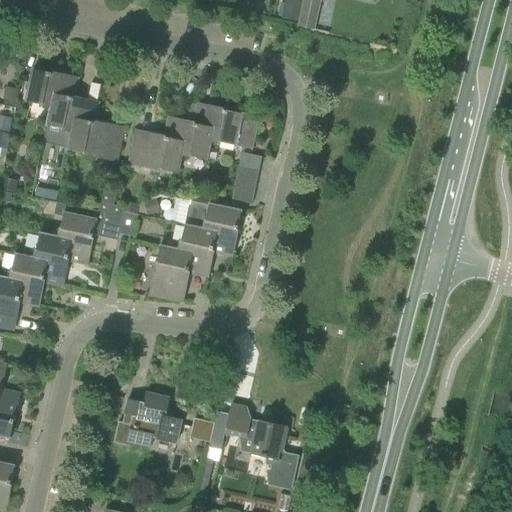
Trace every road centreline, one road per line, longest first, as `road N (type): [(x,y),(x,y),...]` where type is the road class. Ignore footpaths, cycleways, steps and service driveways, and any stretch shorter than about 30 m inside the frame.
road 1 (residential): [(34,511),(78,343),(123,323),(245,323),(260,295),(297,104),(291,82),(263,68),(0,6)]
road 2 (tertiary): [(490,0),(424,258)]
road 3 (tertiary): [(447,263),(511,12)]
road 4 (tertiary): [(424,258),(398,359),(402,397)]
road 5 (tertiary): [(402,397),(422,362),(447,263)]
